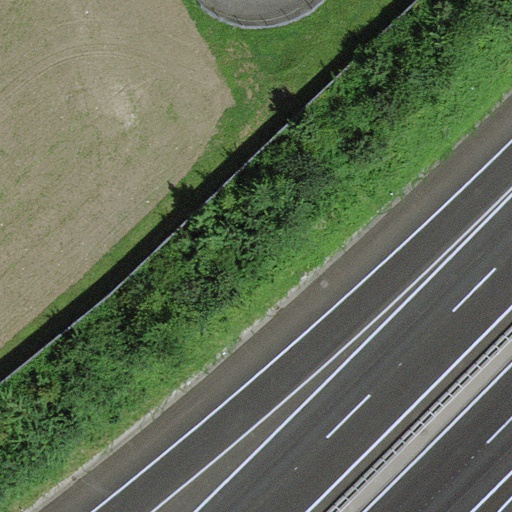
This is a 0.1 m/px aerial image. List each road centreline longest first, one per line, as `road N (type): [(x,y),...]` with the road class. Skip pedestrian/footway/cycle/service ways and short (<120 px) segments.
road 1 (motorway): [(511,180),(431,241),(122,511)]
road 2 (motorway): [(511,251),(251,511)]
road 3 (motorway): [(418,511),(511,417)]
